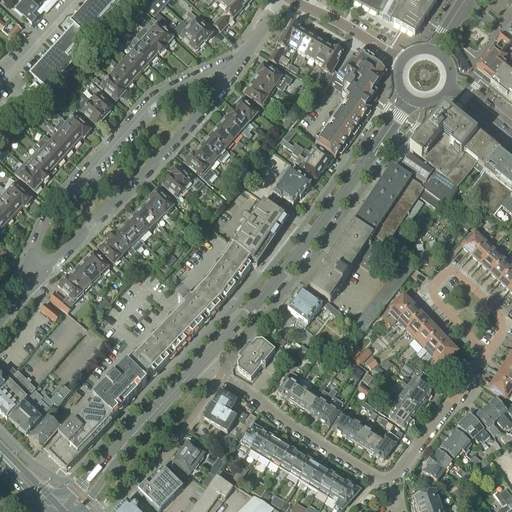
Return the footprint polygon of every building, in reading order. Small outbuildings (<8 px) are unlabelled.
[(36,22),(32,19),(33,18),(39,11),(26,0),(20,0),(12,10),(21,19),(22,19),(31,27),(36,22)] [(98,0),(73,28),(75,29),(30,77),(48,93),(93,45),(134,0),(98,0)] [(56,0),(49,0),(39,11),(33,18),(32,19),(36,22),(37,22),(45,13),(47,15),(59,2),(56,0)] [(145,11),(155,0),(154,0),(134,0),(145,11)] [(173,0),(172,0),(154,0),(155,0),(145,11),(146,12),(155,20),(155,19),(158,16),(164,9),(173,0)] [(219,21),(227,29),(244,11),(245,13),(250,7),(249,6),(251,4),(250,3),(247,0),(239,0),(228,12),(227,12),(219,21)] [(226,0),(221,6),(227,12),(228,12),(239,0),(226,0)] [(346,0),(348,1),(347,0),(351,0),(355,2),(353,4),(378,17),(379,16),(383,18),(382,19),(390,23),(390,22),(395,24),(393,26),(415,38),(424,23),(422,22),(425,18),(427,19),(436,5),(429,0),(346,0)] [(131,19),(136,13),(130,7),(124,13),(131,19)] [(181,23),(180,23),(189,31),(205,45),(213,36),(197,21),(189,13),(185,17),(194,25),(189,31),(181,23)] [(158,16),(155,19),(160,25),(162,27),(166,23),(158,16)] [(221,35),(227,29),(219,21),(213,28),(221,35)] [(169,47),(170,48),(174,43),(173,42),(174,42),(158,27),(153,22),(144,31),(147,34),(151,37),(165,51),(167,49),(169,47)] [(204,45),(205,45),(189,31),(180,23),(172,32),(195,53),(199,49),(200,49),(204,45)] [(295,38),(298,31),(299,30),(290,25),(269,63),(277,68),(279,66),(286,70),(290,62),(283,58),(286,54),(288,49),(293,41),(292,40),(293,38),(295,38)] [(7,37),(12,41),(21,31),(16,27),(7,37)] [(141,45),(157,59),(156,58),(157,56),(159,58),(165,51),(151,37),(147,34),(144,31),(136,40),(141,45)] [(303,42),(306,36),(298,31),(295,38),(293,38),(292,40),(293,41),(288,49),(286,54),(283,58),(290,62),(291,62),(296,53),(296,54),(300,47),(300,45),(301,42),(303,42)] [(312,48),(316,42),(306,36),(303,42),(301,42),(300,45),(300,47),(296,54),(306,59),(309,53),(309,50),(310,49),(312,48)] [(498,77),(511,59),(511,41),(505,36),(477,69),(477,73),(492,84),(498,77)] [(15,44),(12,41),(11,40),(3,49),(7,52),(15,44)] [(157,59),(141,45),(136,40),(131,45),(127,42),(124,45),(133,54),(147,67),(148,68),(149,68),(148,67),(151,63),(152,65),(157,59)] [(321,53),(325,47),(316,42),(312,48),(310,49),(309,50),(309,53),(306,59),(315,64),(318,58),(318,55),(319,54),(321,53)] [(334,52),(333,52),(325,47),(321,53),(319,54),(318,55),(318,58),(315,64),(322,69),(323,69),(334,52)] [(89,63),(97,54),(92,50),(84,58),(89,63)] [(323,74),(328,77),(330,78),(343,56),(334,50),(333,52),(334,52),(323,69),(325,70),(323,74)] [(334,161),(369,112),(366,109),(376,96),(373,94),(387,73),(358,53),(332,84),(336,87),(333,90),(339,94),(347,100),(341,108),(344,111),(316,148),(334,161)] [(144,73),(148,68),(147,67),(133,54),(124,63),(140,77),(141,77),(139,76),(143,72),(144,73)] [(511,59),(498,77),(492,84),(490,87),(511,104),(511,59)] [(124,63),(116,72),(132,86),(132,85),(131,85),(134,81),(135,82),(140,77),(124,63)] [(288,88),(292,82),(282,76),(281,78),(264,66),(257,77),(258,78),(275,89),(278,91),(280,93),(281,93),(285,86),(288,88)] [(298,71),(290,66),(287,71),(296,76),(298,71)] [(325,70),(323,69),(322,69),(320,73),(318,78),(317,78),(314,83),(312,87),(311,88),(319,92),(328,77),(323,74),(325,70)] [(69,71),(65,75),(71,80),(74,76),(69,71)] [(127,91),(132,86),(116,72),(108,80),(124,95),(125,95),(123,93),(126,90),(127,91)] [(252,88),(268,99),(275,89),(258,78),(256,82),(255,81),(251,87),(252,88)] [(312,87),(314,83),(306,78),(304,83),(312,87)] [(116,104),(124,95),(108,80),(100,90),(116,104)] [(33,85),(24,95),(29,100),(38,89),(33,85)] [(308,87),(304,94),(314,102),(319,95),(308,87)] [(261,109),(268,99),(252,88),(249,91),(248,91),(244,95),(245,96),(245,98),(261,109)] [(43,104),(44,106),(47,108),(53,101),(51,100),(54,97),(51,94),(50,96),(43,104)] [(89,106),(105,119),(110,114),(109,113),(112,110),(97,95),(93,100),(94,101),(89,106)] [(232,111),(247,125),(256,116),(241,102),(240,103),(239,102),(234,106),(236,108),(232,111)] [(87,103),(79,113),(96,128),(99,124),(100,125),(105,119),(89,106),(87,103)] [(44,106),(37,113),(41,116),(48,109),(47,108),(44,106)] [(462,156),(477,137),(443,110),(410,152),(415,156),(441,178),(445,181),(446,180),(464,158),(462,156)] [(226,122),(241,135),(248,141),(251,138),(248,135),(253,130),(250,128),(247,125),(232,111),(226,118),(228,120),(226,121),(226,122)] [(75,117),(67,126),(81,140),(83,142),(91,132),(75,117)] [(217,129),(216,130),(233,144),(241,135),(226,122),(224,121),(220,126),(221,127),(218,131),(217,129)] [(290,125),(286,122),(282,127),(286,130),(290,125)] [(67,126),(58,135),(74,150),(79,145),(78,144),(81,140),(67,126)] [(17,138),(21,134),(16,129),(12,134),(17,138)] [(213,136),(210,140),(224,153),(233,144),(216,130),(212,135),(213,136)] [(58,135),(50,144),(65,158),(66,159),(71,153),(70,153),(73,149),(74,150),(58,135)] [(484,171),(499,153),(478,135),(477,137),(462,156),(464,158),(446,180),(445,181),(457,191),(477,166),(484,171)] [(5,151),(14,142),(10,139),(2,148),(5,151)] [(201,147),(201,148),(217,162),(224,153),(210,140),(209,139),(204,144),(205,145),(202,148),(201,147)] [(43,142),(37,149),(42,153),(57,167),(58,168),(63,162),(62,161),(65,158),(50,144),(47,141),(44,143),(43,142)] [(289,152),(292,148),(282,142),(279,145),(289,152)] [(36,154),(31,159),(49,176),(50,177),(55,171),(54,170),(57,167),(42,153),(37,149),(35,146),(32,150),(36,154)] [(301,157),(303,158),(323,172),(330,162),(316,151),(311,157),(294,146),(292,148),(289,152),(293,155),(295,152),(301,156),(301,157)] [(194,157),(209,171),(217,162),(201,148),(196,153),(197,154),(194,157)] [(2,149),(0,150),(0,161),(2,163),(9,155),(2,149)] [(511,162),(499,153),(484,171),(464,197),(487,214),(492,219),(492,218),(511,193),(511,162)] [(192,156),(184,166),(209,188),(212,186),(212,185),(209,183),(215,176),(212,174),(209,171),(194,157),(192,156)] [(323,172),(303,158),(301,157),(294,167),(301,172),(315,182),(323,172)] [(445,208),(457,191),(445,181),(441,178),(410,157),(399,174),(411,181),(411,182),(421,188),(420,189),(424,192),(445,209),(445,208)] [(30,158),(22,167),(27,172),(41,185),(42,186),(43,186),(49,179),(47,178),(49,176),(31,159),(30,158)] [(260,167),(262,164),(255,158),(252,161),(260,167)] [(19,181),(34,195),(35,194),(36,195),(40,190),(39,189),(42,186),(41,185),(27,172),(22,167),(14,176),(19,181)] [(387,247),(424,192),(420,189),(421,188),(411,182),(411,181),(399,174),(391,169),(354,225),(353,226),(387,247)] [(176,173),(171,178),(185,192),(188,195),(193,190),(197,194),(204,187),(189,174),(187,177),(180,170),(176,174),(176,173)] [(298,201),(300,202),(310,187),(289,172),(287,175),(284,172),(277,182),(281,184),(270,200),(277,205),(280,201),(281,203),(283,201),(293,208),(298,201)] [(180,197),(185,192),(171,178),(165,184),(166,184),(163,188),(178,203),(182,199),(180,197)] [(0,189),(13,202),(15,201),(17,202),(16,204),(22,210),(23,211),(32,201),(12,184),(9,182),(4,193),(0,189)] [(226,202),(234,194),(228,188),(220,197),(226,202)] [(0,194),(5,198),(0,203),(0,205),(5,210),(8,210),(9,211),(9,213),(14,218),(22,210),(16,204),(17,202),(15,201),(13,202),(0,189),(0,194)] [(151,202),(165,217),(174,208),(159,193),(150,201),(151,202)] [(424,204),(429,197),(424,193),(420,200),(424,204)] [(511,224),(511,193),(492,218),(492,219),(507,231),(508,230),(511,224)] [(429,197),(424,204),(437,213),(442,207),(429,197)] [(142,210),(143,211),(157,225),(165,217),(151,202),(148,206),(147,205),(142,210)] [(191,209),(184,203),(181,206),(185,209),(185,210),(188,213),(191,209)] [(6,227),(14,218),(9,213),(9,211),(8,210),(5,210),(0,205),(0,219),(1,220),(1,222),(6,227)] [(234,249),(233,250),(237,253),(254,265),(257,268),(281,233),(283,234),(286,229),(284,228),(288,222),(263,205),(250,225),(244,221),(240,226),(246,231),(234,249)] [(133,218),(134,219),(148,234),(157,225),(143,211),(139,214),(138,213),(133,218)] [(130,221),(125,226),(126,227),(140,242),(143,245),(148,239),(151,236),(148,234),(134,219),(131,222),(130,221)] [(175,227),(168,220),(166,222),(173,229),(175,227)] [(467,234),(468,232),(472,228),(464,222),(459,228),(467,234)] [(199,234),(190,225),(182,233),(191,242),(199,234)] [(386,248),(387,247),(353,226),(336,252),(310,291),(329,304),(355,265),(369,275),(386,248)] [(116,235),(117,236),(131,250),(135,254),(135,255),(144,246),(143,245),(140,242),(126,227),(122,231),(121,230),(116,235)] [(472,258),(486,243),(476,234),(462,249),(472,258)] [(131,250),(117,236),(115,238),(114,236),(107,243),(121,258),(126,253),(131,257),(132,256),(134,254),(135,254),(131,250)] [(99,252),(98,252),(112,266),(121,258),(107,243),(104,247),(103,245),(102,246),(98,250),(99,252)] [(481,267),(495,251),(486,243),(472,258),(481,267)] [(187,248),(183,244),(179,248),(184,252),(187,248)] [(257,269),(257,268),(254,265),(237,253),(233,250),(231,249),(230,250),(230,251),(205,288),(204,290),(197,297),(191,303),(185,296),(177,304),(184,310),(129,368),(147,385),(223,306),(224,305),(231,297),(251,269),(253,270),(255,270),(257,269)] [(178,251),(173,256),(177,260),(182,254),(178,251)] [(491,275),(504,260),(495,251),(481,267),(491,275)] [(85,265),(99,279),(108,270),(94,256),(85,265)] [(170,257),(166,261),(172,266),(176,262),(176,261),(170,257)] [(121,262),(129,270),(131,268),(124,260),(121,262)] [(500,284),(511,270),(511,267),(504,260),(491,275),(500,284)] [(399,269),(409,276),(413,271),(403,263),(399,269)] [(90,288),(99,279),(85,265),(76,273),(90,288)] [(170,272),(165,268),(160,275),(164,279),(170,272)] [(405,282),(409,276),(399,269),(395,274),(405,282)] [(509,293),(511,289),(511,270),(500,284),(509,293)] [(81,296),(90,288),(76,273),(68,281),(67,280),(66,280),(81,296)] [(401,287),(405,282),(395,274),(391,279),(401,287)] [(387,285),(397,292),(401,287),(391,279),(387,285)] [(73,304),(81,296),(66,280),(58,288),(68,299),(65,302),(72,308),(74,305),(73,304)] [(393,297),(397,292),(387,285),(383,290),(393,297)] [(96,287),(93,290),(98,294),(102,299),(105,296),(100,292),(96,287)] [(389,303),(393,297),(383,290),(379,295),(389,303)] [(318,305),(302,293),(287,313),(299,321),(296,324),(305,331),(320,310),(322,311),(323,309),(326,311),(330,315),(337,322),(341,317),(329,307),(321,300),(318,305)] [(384,308),(389,303),(379,295),(375,300),(384,308)] [(64,303),(55,296),(49,302),(59,311),(60,311),(67,317),(72,311),(71,309),(72,308),(65,302),(64,303)] [(397,322),(412,308),(403,299),(387,313),(397,322)] [(380,313),(384,308),(375,300),(370,306),(380,313)] [(100,316),(108,307),(104,303),(96,312),(100,316)] [(376,318),(380,313),(370,306),(366,311),(376,318)] [(55,325),(60,319),(45,307),(40,313),(55,325)] [(405,332),(420,317),(412,308),(397,322),(405,332)] [(372,324),(376,318),(366,311),(362,316),(372,324)] [(368,329),(372,324),(362,316),(358,322),(368,329)] [(414,341),(429,327),(420,317),(405,332),(414,341)] [(363,334),(368,329),(358,322),(354,327),(363,334)] [(423,350),(438,336),(429,327),(414,341),(423,350)] [(432,359),(447,345),(438,336),(423,350),(432,359)] [(282,349),(285,344),(281,341),(277,346),(282,349)] [(275,353),(266,346),(262,342),(259,342),(256,343),(252,347),(249,345),(238,359),(240,361),(237,365),(237,368),(238,372),(244,376),(251,382),(258,374),(261,370),(265,369),(265,365),(275,353)] [(447,345),(432,359),(441,369),(456,355),(447,345)] [(360,354),(353,349),(346,358),(353,363),(360,354)] [(356,362),(361,366),(371,355),(366,350),(356,362)] [(370,372),(378,366),(372,360),(365,366),(370,372)] [(415,371),(407,365),(402,373),(410,378),(415,371)] [(131,405),(135,401),(133,400),(147,385),(129,368),(127,366),(93,402),(96,405),(113,421),(130,403),(131,405)] [(377,368),(370,377),(377,382),(383,373),(377,368)] [(0,393),(18,375),(13,370),(4,379),(0,374),(0,393)] [(511,390),(511,374),(504,370),(497,380),(511,390)] [(18,410),(18,409),(35,393),(18,375),(0,393),(0,414),(6,421),(18,410)] [(277,394),(288,402),(297,388),(300,383),(297,381),(296,378),(292,375),(289,376),(286,380),(277,394)] [(362,383),(368,387),(373,380),(367,376),(362,383)] [(426,402),(434,392),(414,378),(407,388),(408,388),(412,391),(417,395),(426,402)] [(507,402),(511,395),(511,390),(497,380),(490,391),(507,402)] [(288,403),(297,410),(308,395),(312,388),(301,381),(300,383),(297,388),(288,402),(288,403)] [(322,386),(318,393),(322,395),(323,393),(326,389),(322,386)] [(367,398),(370,394),(360,387),(357,391),(367,398)] [(405,401),(419,412),(426,402),(417,395),(412,391),(408,388),(407,388),(407,387),(399,397),(401,398),(405,401)] [(58,409),(70,394),(65,389),(58,396),(57,395),(51,402),(54,406),(58,409)] [(317,422),(319,423),(328,408),(333,402),(332,401),(337,394),(333,392),(331,393),(328,396),(323,393),(322,395),(318,401),(308,417),(313,421),(314,420),(317,422)] [(212,406),(236,419),(239,414),(233,410),(236,403),(219,393),(212,406)] [(54,406),(51,402),(45,397),(42,400),(35,394),(24,406),(9,422),(26,438),(41,422),(40,421),(54,406)] [(308,417),(318,401),(308,395),(297,410),(308,417)] [(392,408),(397,411),(412,422),(419,412),(405,401),(401,398),(399,397),(392,407),(392,408)] [(328,408),(319,423),(328,430),(343,408),(333,402),(328,408)] [(508,430),(511,426),(503,417),(507,414),(498,403),(494,402),(488,407),(505,427),(506,428),(508,430)] [(110,424),(113,421),(96,405),(79,423),(74,418),(45,450),(50,455),(48,456),(67,474),(87,453),(87,452),(91,448),(112,426),(110,424)] [(227,436),(236,419),(212,406),(212,405),(206,416),(203,422),(227,436)] [(364,405),(362,409),(372,415),(373,414),(374,412),(364,405)] [(506,428),(505,427),(488,407),(481,413),(492,426),(496,423),(500,429),(502,431),(506,428)] [(405,432),(412,422),(397,411),(390,421),(405,432)] [(493,439),(495,438),(499,434),(492,426),(481,413),(475,419),(493,439)] [(372,415),(369,420),(373,423),(377,417),(373,414),(372,415)] [(250,428),(256,420),(250,416),(244,424),(245,425),(250,428)] [(342,438),(351,423),(341,417),(332,432),(342,438)] [(489,439),(470,418),(464,423),(483,444),(484,444),(489,439)] [(41,451),(43,448),(59,430),(48,420),(30,441),(41,451)] [(483,444),(464,423),(464,422),(463,423),(458,428),(457,429),(463,435),(464,434),(472,442),(474,440),(476,443),(478,446),(480,444),(481,445),(483,444)] [(353,445),(362,430),(351,423),(342,438),(348,442),(353,445)] [(245,425),(235,440),(239,443),(250,428),(245,425)] [(251,451),(261,434),(251,428),(241,446),(240,446),(236,451),(246,458),(250,451),(251,451)] [(363,452),(373,436),(362,430),(353,445),(363,452)] [(384,443),(374,458),(383,463),(401,437),(397,433),(393,439),(387,435),(382,442),(384,443)] [(466,457),(469,453),(467,452),(471,447),(454,433),(447,442),(461,453),(466,457)] [(260,457),(271,440),(261,434),(251,451),(260,457)] [(511,441),(511,439),(510,436),(508,437),(506,435),(500,440),(505,447),(511,441)] [(374,458),(384,443),(382,442),(373,436),(363,452),(372,458),(373,457),(374,458)] [(270,463),(281,446),(271,440),(260,457),(270,463)] [(454,462),(461,453),(447,442),(440,451),(454,462)] [(180,454),(197,466),(204,456),(188,444),(185,449),(183,449),(180,454)] [(280,469),(290,452),(281,446),(270,463),(280,469)] [(492,455),(489,450),(483,454),(487,458),(492,455)] [(290,474),(300,458),(290,452),(280,469),(290,474)] [(189,477),(197,466),(180,454),(177,459),(177,460),(174,465),(189,477)] [(430,464),(444,475),(452,465),(445,460),(445,459),(438,454),(430,464)] [(300,480),(310,464),(300,458),(290,474),(300,480)] [(472,459),(470,461),(471,461),(475,467),(477,466),(480,463),(475,459),(472,459)] [(471,461),(470,461),(465,468),(470,471),(475,468),(475,467),(471,461)] [(479,466),(484,472),(491,467),(486,461),(479,466)] [(309,486),(319,470),(310,464),(300,480),(309,486)] [(437,485),(444,475),(430,464),(419,478),(426,483),(429,479),(430,480),(430,479),(437,485)] [(138,494),(156,511),(161,511),(183,491),(161,469),(138,494)] [(319,492),(329,476),(319,470),(309,486),(319,492)] [(229,475),(222,471),(219,477),(226,481),(229,475)] [(476,483),(468,473),(464,475),(462,476),(463,478),(470,487),(476,483)] [(232,481),(240,486),(244,479),(236,475),(232,481)] [(329,498),(338,481),(329,476),(319,492),(329,498)] [(218,511),(233,492),(217,480),(193,511),(218,511)] [(210,486),(205,481),(201,486),(207,490),(210,486)] [(338,503),(348,487),(338,481),(329,498),(338,503),(334,511),(338,503)] [(267,489),(258,483),(252,494),(261,500),(267,489)] [(338,503),(334,511),(335,511),(336,511),(338,510),(342,511),(358,494),(348,487),(338,503)] [(511,511),(511,499),(510,497),(506,491),(499,496),(504,502),(503,502),(504,503),(503,504),(509,511),(511,511)] [(413,511),(430,511),(439,509),(434,494),(414,501),(417,507),(413,509),(413,511)] [(284,503),(274,497),(270,505),(279,511),(284,503)] [(250,500),(261,511),(272,511),(273,511),(252,499),(250,500)] [(502,509),(498,511),(509,511),(503,504),(504,503),(503,502),(499,505),(502,509)] [(133,509),(128,504),(127,503),(125,505),(117,511),(136,511),(137,511),(137,509),(136,508),(134,507),(133,509)]
